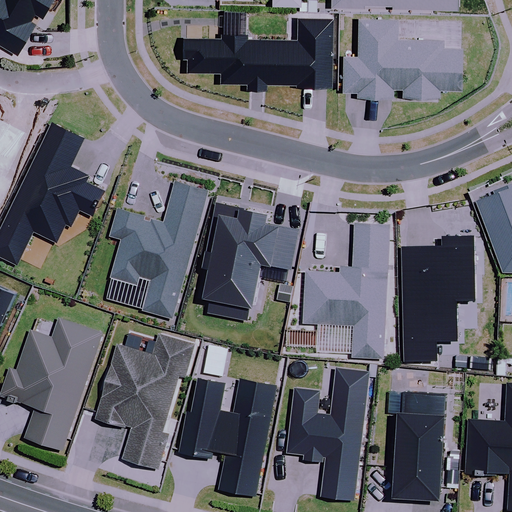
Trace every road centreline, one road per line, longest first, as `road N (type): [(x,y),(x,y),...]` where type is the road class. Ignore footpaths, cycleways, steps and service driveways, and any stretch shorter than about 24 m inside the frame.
road 1 (residential): [(511,124),(425,165),(347,167),(164,118),(118,66)]
road 2 (residential): [(118,66),(45,82),(0,74)]
